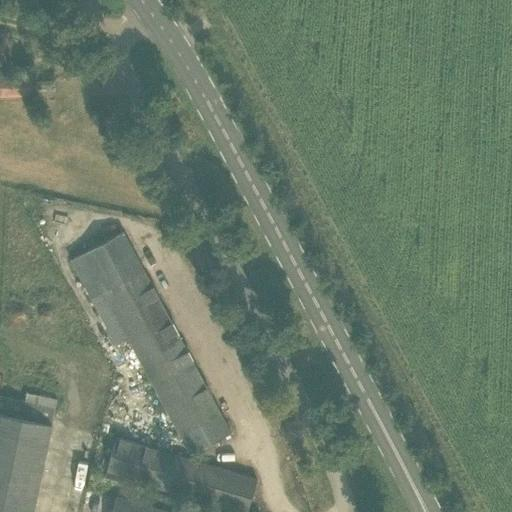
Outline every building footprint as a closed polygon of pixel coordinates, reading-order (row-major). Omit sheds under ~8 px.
[(0,74),(0,97),(32,95),(31,72),(0,74)] [(55,79),(39,79),(39,94),(55,94),(55,79)] [(155,390),(189,454),(231,432),(122,231),(70,259),(116,345),(127,338),(149,379),(140,383),(146,394),(155,390)] [(0,511),(31,511),(56,399),(26,392),(24,400),(0,394),(0,511)] [(125,478),(234,511),(246,511),(257,479),(129,439),(117,436),(104,476),(124,482),(125,478)] [(171,511),(116,495),(110,511),(171,511)]
